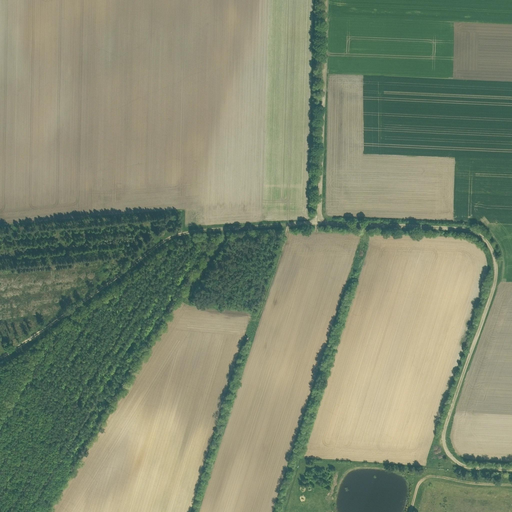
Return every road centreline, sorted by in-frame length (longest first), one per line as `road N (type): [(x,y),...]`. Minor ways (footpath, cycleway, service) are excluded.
road 1 (track): [(325,0),(317,221),(463,228),(487,244),(495,275),(446,441),(460,462),(511,467)]
road 2 (track): [(226,227),(169,239),(0,359)]
road 3 (track): [(317,221),(226,227),(187,293)]
